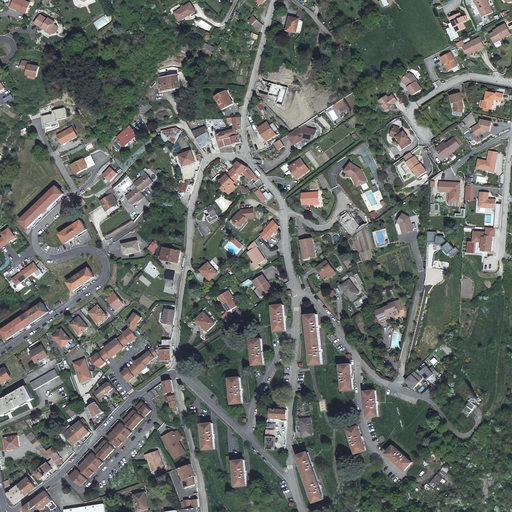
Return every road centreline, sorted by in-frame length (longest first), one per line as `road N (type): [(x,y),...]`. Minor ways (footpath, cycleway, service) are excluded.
road 1 (residential): [(0,351),(106,274),(104,257),(92,249),(53,258),(35,245),(36,228),(75,191)]
road 2 (residential): [(176,366),(192,208),(207,154),(248,155)]
road 3 (track): [(501,253),(496,388),(479,419)]
road 4 (residential): [(295,488),(290,406),(298,319)]
road 5 (residential): [(135,395),(13,511)]
road 6 (residential): [(248,155),(245,111),(275,0)]
road 7 (residential): [(172,370),(203,511)]
road 8 (residential): [(425,136),(410,111),(444,87),(465,76),(511,83)]
road 9 (residential): [(248,435),(256,398),(298,319)]
